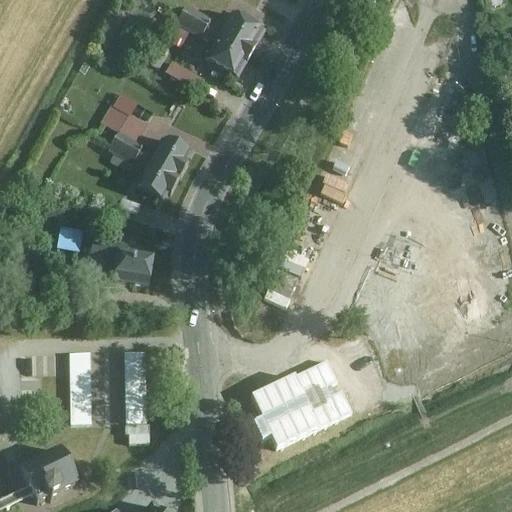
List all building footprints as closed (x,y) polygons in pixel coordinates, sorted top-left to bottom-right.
[(187,8),(176,26),(201,40),(202,36),(214,44),(204,61),(211,65),(208,70),(224,79),(227,75),(237,81),(264,34),(253,27),(256,23),(241,14),(239,19),(231,14),(221,32),(209,25),(211,22),(187,8)] [(204,82),(174,65),(167,76),(197,94),(204,82)] [(113,145),(108,152),(132,166),(134,164),(146,171),(136,189),(162,204),(167,195),(170,196),(187,166),(185,165),(190,156),(164,140),(154,158),(141,152),(143,149),(136,145),(119,135),(113,145)] [(51,171),(28,161),(20,179),(43,189),(51,171)] [(290,303),(333,203),(313,195),(270,294),(290,303)] [(80,251),(81,238),(56,236),(54,249),(80,251)] [(92,241),(90,259),(115,263),(112,281),(148,288),(153,256),(140,254),(141,249),(92,241)] [(70,355),(74,428),(108,426),(106,389),(96,390),(94,353),(70,355)] [(150,436),(149,353),(127,353),(127,437),(150,436)] [(297,414),(255,435),(268,461),(310,440),(297,414)] [(76,492),(58,453),(17,471),(29,498),(35,511),(76,492)]
